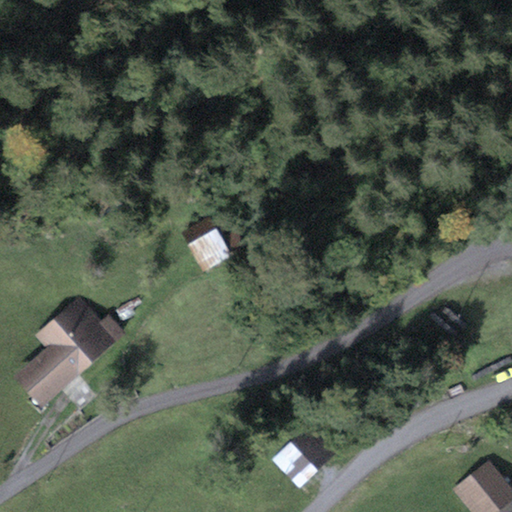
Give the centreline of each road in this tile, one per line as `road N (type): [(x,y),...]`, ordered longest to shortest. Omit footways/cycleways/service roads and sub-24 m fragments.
road 1 (unclassified): [(511,247),(275,370),(131,410),(0,494)]
road 2 (unclassified): [(313,511),(416,426),(511,389)]
